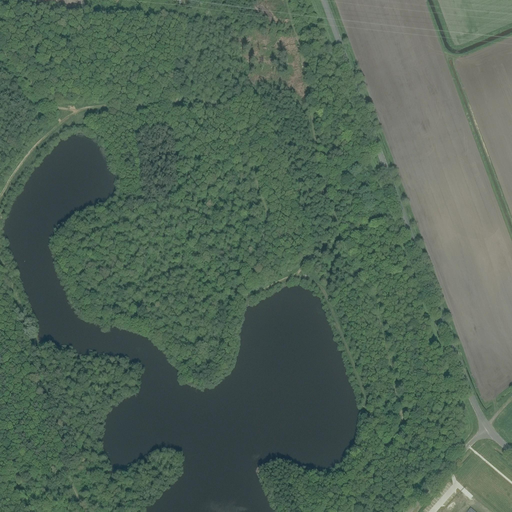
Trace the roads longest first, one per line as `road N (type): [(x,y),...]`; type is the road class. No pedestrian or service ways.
road 1 (track): [(324,511),(395,436),(400,411),(377,315),(315,151),(288,0)]
road 2 (tertiary): [(486,423),(323,0)]
road 3 (track): [(384,450),(323,287),(292,266),(344,243)]
road 4 (track): [(87,511),(67,476),(0,271)]
road 5 (track): [(55,109),(231,110)]
